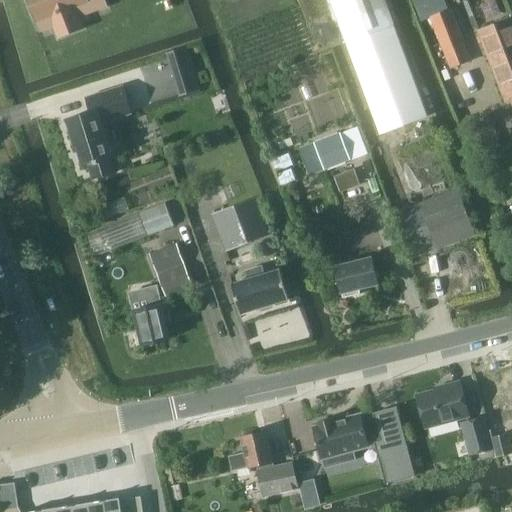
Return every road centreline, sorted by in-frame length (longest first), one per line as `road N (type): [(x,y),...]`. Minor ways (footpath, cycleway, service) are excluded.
road 1 (tertiary): [(141,413),(511,328)]
road 2 (tertiary): [(59,432),(0,253)]
